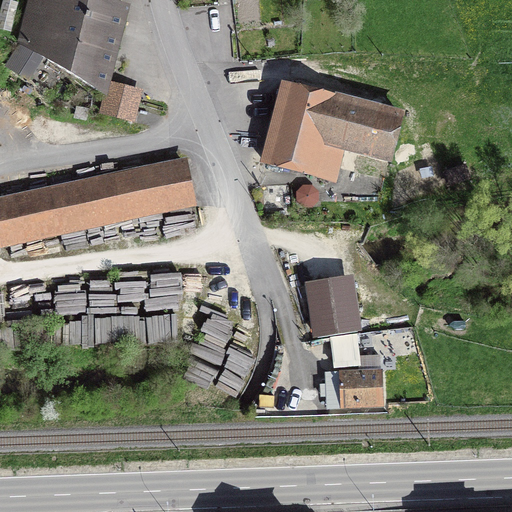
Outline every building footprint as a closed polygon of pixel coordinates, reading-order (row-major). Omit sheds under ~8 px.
[(41,56),(103,94),(125,7),(98,0),(51,0),(46,23),(26,18),(19,43),(22,45),(41,56)] [(9,66),(28,78),(41,56),(22,45),(9,66)] [(334,179),(342,147),(354,103),(285,85),(265,163),(314,176),(315,174),(334,179)] [(117,116),(130,119),(136,94),(123,91),(117,116)] [(400,115),(354,103),(342,147),(389,159),(400,115)] [(0,201),(0,223),(4,243),(192,204),(183,162),(0,201)] [(357,332),(350,282),(310,288),(317,338),(357,332)] [(355,335),(331,338),(335,367),(358,364),(355,335)] [(341,406),(381,404),(380,373),(327,375),(328,385),(321,385),(322,396),(328,396),(329,409),(341,408),(341,406)]
